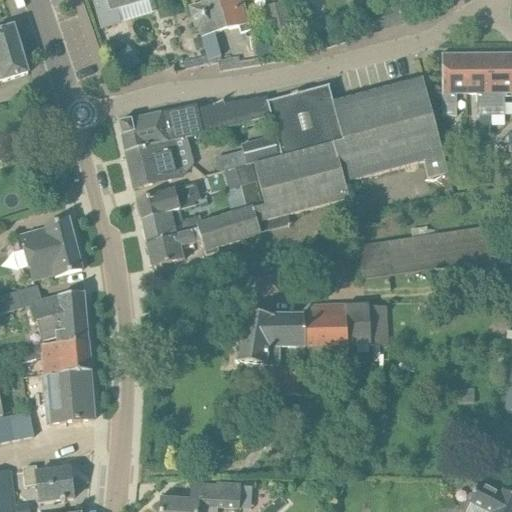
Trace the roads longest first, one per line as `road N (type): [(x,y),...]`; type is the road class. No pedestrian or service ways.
road 1 (residential): [(112,511),(122,369),(117,283),(74,115)]
road 2 (residential): [(74,115),(163,91),(323,66)]
road 3 (residential): [(323,66),(431,39),(487,1)]
road 4 (residential): [(323,66),(355,209)]
road 5 (residential): [(74,115),(35,0)]
